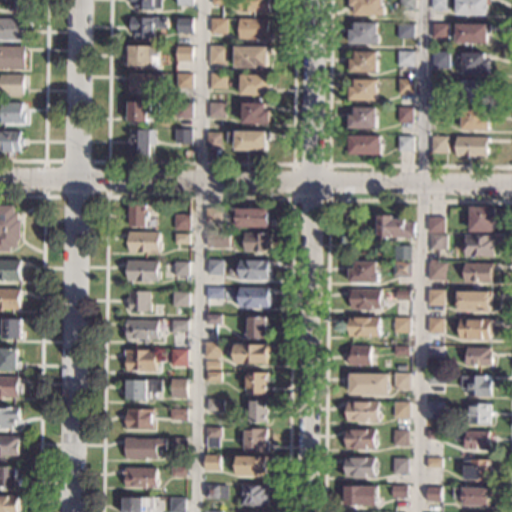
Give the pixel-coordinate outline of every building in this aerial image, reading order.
[(27,0),(27,9),(10,9),(10,0),(27,0)] [(161,0),(161,8),(153,8),(153,10),(133,10),(133,4),(130,4),(130,0),(161,0)] [(270,0),(270,12),(238,11),(238,10),(235,10),(235,2),(238,2),(238,0),(270,0)] [(383,0),(383,6),(385,6),(385,15),(383,15),(383,16),(355,15),(355,6),(351,6),(351,0),(383,0)] [(415,0),(415,10),(400,10),(400,0),(415,0)] [(448,0),(448,10),(431,10),(431,0),(448,0)] [(488,0),(488,15),(456,15),(456,0),(488,0)] [(26,40),(0,39),(0,18),(26,18),(26,40)] [(166,35),(156,35),(156,28),(153,28),(153,38),(134,38),(134,32),(130,32),(130,18),(166,18),(166,35)] [(193,33),(177,33),(177,18),(193,18),(193,33)] [(227,33),(211,33),(211,18),(227,19),(227,33)] [(268,32),(272,32),(272,39),(239,39),(240,19),(268,19),(268,32)] [(377,35),(380,35),(380,43),(378,43),(378,44),(350,44),(350,30),(355,30),(355,23),(378,23),(377,35)] [(414,38),(398,38),(398,24),(414,24),(414,38)] [(448,38),(432,37),(433,24),(448,24),(448,38)] [(487,43),(457,43),(457,24),(487,24),(487,43)] [(24,68),(0,68),(0,46),(25,47),(24,68)] [(158,66),(129,66),(129,46),(158,46),(158,66)] [(226,60),(211,60),(211,46),(226,46),(226,60)] [(193,47),(192,61),(176,61),(177,47),(193,47)] [(271,54),(268,54),(268,67),(258,67),(258,68),(236,67),(236,47),(271,48),(271,54)] [(414,66),(398,66),(398,51),(415,51),(414,66)] [(377,72),(350,72),(350,59),(355,59),(355,52),(377,52),(377,72)] [(449,52),(449,68),(432,68),(432,52),(449,52)] [(485,61),(490,61),(490,74),(463,73),(463,53),(485,53),(485,61)] [(226,89),(210,88),(210,73),(227,73),(226,89)] [(161,93),(129,93),(129,74),(161,75),(161,93)] [(193,88),(177,88),(177,74),(193,74),(193,88)] [(24,94),(0,94),(0,75),(24,75),(24,94)] [(270,95),(241,95),(241,75),(271,75),(270,95)] [(413,94),(399,94),(399,79),(413,79),(413,94)] [(377,100),(350,100),(350,87),(355,87),(355,80),(377,80),(377,100)] [(448,96),(430,96),(431,81),(448,81),(448,96)] [(484,89),(489,89),(489,102),(462,101),(463,81),(485,81),(484,89)] [(157,113),(146,113),(146,121),(128,121),(128,102),(158,103),(157,113)] [(25,123),(1,122),(1,103),(26,104),(25,123)] [(193,103),(193,117),(177,117),(177,103),(193,103)] [(225,117),(209,117),(209,103),(226,103),(225,117)] [(265,110),(270,110),(270,124),(244,123),(244,103),(266,103),(265,110)] [(376,128),(350,128),(350,115),(354,115),(354,107),(376,108),(376,128)] [(413,122),(398,122),(398,107),(400,107),(413,107),(413,122)] [(448,123),(432,123),(432,108),(448,108),(448,123)] [(484,117),(489,117),(489,130),(462,129),(462,109),(484,109),(484,117)] [(154,145),(149,145),(149,156),(130,155),(130,146),(128,146),(128,139),(130,139),(130,130),(155,131),(154,145)] [(192,130),(192,143),(175,143),(175,130),(192,130)] [(20,151),(0,151),(0,131),(20,132),(20,151)] [(267,150),(236,150),(236,141),(229,140),(229,132),(236,132),(267,132),(267,150)] [(222,149),(207,149),(208,133),(222,133),(222,149)] [(380,144),(382,144),(381,155),(349,154),(350,135),(381,136),(380,144)] [(447,153),(431,153),(432,136),(448,136),(447,153)] [(413,137),(413,151),(398,151),(399,137),(413,137)] [(487,156),(456,156),(456,137),(457,137),(487,137),(487,156)] [(146,211),(148,211),(148,215),(153,215),(153,221),(149,221),(149,227),(129,227),(129,205),(146,205),(146,211)] [(13,213),(17,213),(17,220),(20,220),(20,239),(17,239),(17,247),(9,247),(9,252),(0,252),(0,206),(13,206),(13,213)] [(495,232),(470,232),(470,207),(496,207),(495,232)] [(221,223),(205,223),(205,221),(205,208),(221,208),(221,223)] [(270,218),(273,218),(272,227),(237,227),(237,209),(270,209),(270,218)] [(190,230),(174,230),(174,215),(190,215),(190,230)] [(394,219),(406,219),(406,222),(416,223),(415,238),(378,238),(379,215),(394,215),(394,219)] [(445,232),(428,232),(428,217),(445,217),(445,232)] [(229,247),(206,247),(206,232),(229,232),(229,247)] [(271,248),(268,248),(268,251),(245,251),(245,232),(272,233),(271,248)] [(160,251),(129,251),(129,233),(160,233),(160,251)] [(189,244),(175,244),(175,234),(189,234),(189,244)] [(447,249),(430,249),(430,235),(447,236),(447,249)] [(493,257),(464,257),(464,236),(493,236),(493,257)] [(412,260),(394,260),(394,245),(412,245),(412,260)] [(20,280),(0,280),(0,260),(21,260),(20,280)] [(223,275),(208,275),(208,260),(223,260),(223,275)] [(159,281),(126,280),(126,261),(145,261),(159,261),(159,281)] [(189,276),(174,276),(174,261),(189,261),(189,276)] [(270,279),(238,279),(238,261),(270,261),(270,279)] [(377,273),(378,273),(378,283),(350,283),(350,269),(356,269),(356,261),(377,262),(377,273)] [(411,277),(393,276),(393,262),(411,262),(411,277)] [(446,281),(429,281),(429,263),(446,263),(446,281)] [(492,282),(464,282),(465,263),(492,263),(492,282)] [(224,299),(206,299),(206,287),(222,287),(224,287),(224,299)] [(270,307),(240,307),(240,304),(237,303),(237,297),(240,297),(240,288),(270,288),(270,307)] [(20,310),(0,310),(0,289),(20,289),(20,310)] [(381,309),(351,308),(351,296),(348,296),(348,290),(381,290),(381,309)] [(411,301),(395,301),(396,290),(411,290),(411,301)] [(445,290),(445,305),(428,305),(428,290),(445,290)] [(493,302),(491,302),(490,311),(458,310),(458,291),(493,291),(493,302)] [(150,292),(150,312),(129,312),(129,305),(126,305),(126,297),(129,297),(129,292),(150,292)] [(189,307),(173,307),(173,292),(189,292),(189,307)] [(222,325),(205,324),(205,315),(222,315),(222,325)] [(380,336),(349,336),(349,317),(380,317),(380,336)] [(411,333),(394,333),(394,317),(411,317),(411,333)] [(267,337),(248,337),(248,318),(267,318),(267,337)] [(445,333),(429,333),(429,318),(445,318),(445,333)] [(21,339),(3,339),(3,319),(21,319),(21,339)] [(490,339),(461,339),(461,319),(490,319),(490,339)] [(188,331),(171,331),(171,320),(188,321),(188,331)] [(159,339),(126,339),(126,321),(159,321),(159,339)] [(221,358),(206,358),(206,343),(221,344),(221,358)] [(268,364),(236,363),(236,344),(269,344),(268,364)] [(371,365),(348,365),(348,350),(352,350),(352,345),(371,345),(371,365)] [(410,347),(410,356),(394,356),(394,346),(410,347)] [(443,356),(428,356),(429,346),(443,346),(443,356)] [(18,370),(0,370),(0,348),(18,349),(18,370)] [(188,367),(171,366),(171,349),(188,349),(188,367)] [(493,365),(466,365),(467,349),(493,349),(493,365)] [(156,371),(125,371),(125,350),(157,350),(156,371)] [(221,369),(205,369),(205,361),(221,361),(221,369)] [(221,381),(207,381),(207,372),(221,372),(221,381)] [(269,394),(246,394),(247,373),(269,373),(269,394)] [(390,395),(351,395),(351,373),(390,373),(390,395)] [(411,389),(394,389),(394,373),(411,373),(411,389)] [(445,384),(428,384),(428,373),(445,374),(445,384)] [(491,396),(470,396),(470,394),(466,394),(466,389),(462,389),(462,375),(492,376),(491,396)] [(19,397),(0,397),(0,377),(19,378),(19,397)] [(187,397),(172,397),(172,379),(187,380),(187,397)] [(161,381),(161,392),(147,392),(147,399),(127,399),(127,380),(161,381)] [(224,410),(207,410),(207,399),(224,399),(224,410)] [(268,422),(250,422),(251,400),(268,400),(268,422)] [(379,422),(347,421),(347,401),(379,401),(379,422)] [(410,418),(394,418),(394,402),(410,402),(410,418)] [(445,412),(429,411),(429,402),(445,402),(445,412)] [(492,424),(469,424),(469,404),(492,404),(492,424)] [(19,421),(16,421),(16,426),(13,426),(13,429),(0,428),(0,408),(19,408),(19,421)] [(153,429),(125,429),(125,412),(128,412),(128,409),(153,409),(153,429)] [(187,420),(170,420),(170,409),(188,409),(187,420)] [(221,438),(220,438),(220,447),(207,447),(207,438),(206,438),(206,428),(221,428),(221,438)] [(268,451),(244,450),(245,429),(268,429),(268,451)] [(377,449),(346,449),(346,429),(377,429),(377,449)] [(409,446),(394,446),(394,430),(409,430),(409,446)] [(442,440),(427,440),(427,430),(443,430),(442,440)] [(490,436),(494,436),(494,448),(490,448),(490,450),(465,449),(465,441),(456,441),(457,431),(490,431),(490,436)] [(19,456),(0,456),(0,436),(19,436),(19,456)] [(186,448),(171,448),(171,438),(186,438),(186,448)] [(166,449),(161,449),(161,457),(158,457),(158,459),(125,459),(125,439),(166,439),(166,449)] [(221,471),(204,471),(205,455),(220,455),(221,455),(221,471)] [(267,475),(236,475),(236,473),(234,473),(234,467),(237,467),(237,457),(267,457),(267,475)] [(376,477),(346,476),(346,458),(376,458),(376,477)] [(408,482),(394,482),(394,458),(409,458),(408,482)] [(442,468),(427,468),(427,458),(442,458),(442,468)] [(490,480),(466,479),(466,468),(463,468),(463,461),(470,461),(470,460),(490,460),(490,480)] [(16,470),(19,470),(19,480),(23,480),(23,487),(0,487),(0,467),(16,468),(16,470)] [(187,477),(171,477),(171,467),(187,467),(187,477)] [(157,487),(125,487),(125,468),(157,469),(157,487)] [(269,491),(268,491),(268,506),(241,506),(241,485),(262,485),(262,484),(269,484),(269,491)] [(228,499),(205,499),(205,485),(207,485),(228,485),(228,499)] [(408,497),(392,497),(392,485),(408,485),(408,497)] [(377,506),(345,506),(345,486),(377,487),(377,506)] [(442,502),(426,502),(427,487),(442,487),(442,502)] [(490,506),(464,506),(464,499),(454,499),(454,488),(490,488),(490,506)] [(18,511),(0,511),(0,496),(18,496),(18,511)] [(185,498),(185,511),(170,511),(170,498),(185,498)] [(153,509),(150,509),(150,511),(123,511),(123,499),(153,499),(153,509)]
